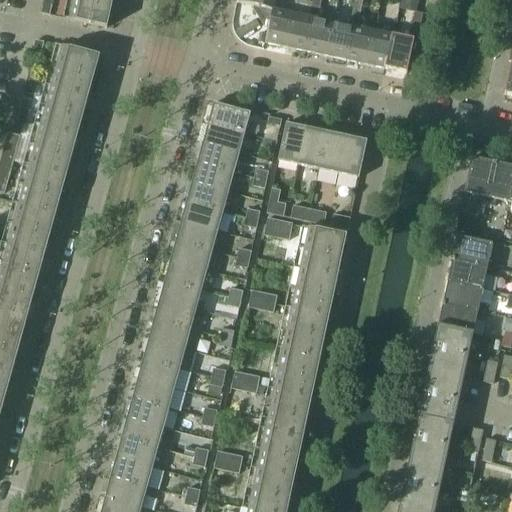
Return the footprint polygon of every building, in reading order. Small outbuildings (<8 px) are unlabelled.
[(52,0),(43,0),(40,15),(49,17),(52,0)] [(112,0),(73,0),(69,21),(106,29),(112,0)] [(272,12),(274,0),(239,0),(238,5),(257,9),(255,15),(258,20),(272,12)] [(359,16),(362,3),(354,1),(351,15),(359,16)] [(305,54),(312,20),(316,21),(319,8),(311,6),(308,20),(292,16),(285,50),(305,54)] [(285,50),(292,16),(272,12),(258,20),(262,25),(268,27),(264,45),(285,50)] [(419,29),(422,16),(414,14),(411,27),(419,29)] [(345,62),(352,29),(356,30),(359,16),(351,15),(348,28),(332,25),(325,58),(345,62)] [(325,58),(332,25),(316,21),(312,20),(305,54),(325,58)] [(406,75),(413,42),(416,43),(419,29),(411,27),(408,41),(392,38),(385,71),(406,75)] [(372,33),(356,30),(352,29),(345,62),(365,67),(372,33)] [(385,71),(392,38),(372,33),(365,67),(385,71)] [(34,42),(32,54),(40,56),(43,44),(34,42)] [(62,48),(51,88),(88,98),(99,58),(62,48)] [(28,70),(25,83),(34,85),(37,72),(28,70)] [(34,85),(25,83),(23,95),(31,97),(34,85)] [(51,88),(40,127),(77,138),(88,98),(51,88)] [(213,105),(207,125),(244,135),(250,115),(213,105)] [(20,110),(17,122),(26,124),(28,112),(20,110)] [(266,128),(279,130),(281,122),(268,119),(266,128)] [(207,125),(202,145),(238,155),(244,135),(207,125)] [(285,125),(277,162),(297,167),(305,130),(285,125)] [(40,127),(29,167),(66,177),(77,138),(40,127)] [(325,134),(305,130),(297,167),(317,171),(325,134)] [(7,134),(0,159),(13,162),(19,138),(7,134)] [(345,138),(325,134),(317,171),(337,176),(345,138)] [(366,143),(345,138),(337,176),(358,180),(366,143)] [(262,149),(274,151),(276,143),(264,140),(262,149)] [(202,145),(196,165),(233,175),(238,155),(202,145)] [(0,194),(3,195),(13,162),(0,159),(0,194)] [(471,159),(463,195),(478,198),(476,205),(485,206),(494,164),(471,159)] [(511,188),(511,167),(494,164),(485,206),(494,208),(495,201),(509,204),(511,188)] [(196,165),(191,184),(228,194),(233,175),(196,165)] [(29,167),(18,206),(55,216),(66,177),(29,167)] [(255,171),(253,179),(266,182),(267,174),(255,171)] [(266,182),(253,179),(251,188),(264,191),(266,182)] [(228,194),(191,184),(185,204),(222,214),(228,194)] [(274,217),(277,204),(279,192),(271,190),(265,215),(274,217)] [(185,204),(180,224),(217,234),(222,214),(185,204)] [(285,206),(277,204),(274,217),(282,219),(285,206)] [(18,206),(7,246),(44,256),(55,216),(18,206)] [(309,211),(292,208),(289,220),(306,224),(309,211)] [(246,211),(245,219),(257,222),(259,214),(246,211)] [(325,215),(309,211),(306,224),(323,227),(325,215)] [(349,220),(332,216),(330,229),(347,232),(349,220)] [(257,222),(245,219),(243,228),(255,230),(257,222)] [(266,220),(263,237),(288,242),(291,226),(266,220)] [(180,224),(175,243),(211,253),(217,234),(180,224)] [(346,237),(308,229),(299,270),(337,278),(346,237)] [(511,238),(511,235),(503,233),(501,242),(511,245),(511,238)] [(456,238),(451,261),(493,270),(495,261),(488,260),(492,245),(456,238)] [(175,243),(169,263),(206,273),(211,253),(175,243)] [(7,246),(0,271),(0,286),(33,296),(44,256),(7,246)] [(250,253),(238,251),(236,259),(249,261),(250,253)] [(249,261),(236,259),(234,268),(247,270),(249,261)] [(451,261),(446,283),(482,291),(485,277),(492,279),(493,270),(451,261)] [(206,273),(169,263),(164,283),(200,293),(206,273)] [(299,270),(291,310),(328,318),(337,278),(299,270)] [(164,283),(158,302),(195,312),(200,293),(164,283)] [(446,283),(442,306),(484,315),(486,306),(479,305),(482,291),(446,283)] [(0,286),(0,329),(22,335),(33,296),(0,286)] [(229,290),(228,299),(240,301),(242,293),(229,290)] [(276,298),(251,293),(249,301),(274,306),(276,298)] [(240,301),(228,299),(226,307),(238,310),(240,301)] [(274,306),(249,301),(247,309),(272,315),(274,306)] [(195,312),(158,302),(153,322),(190,332),(195,312)] [(442,306),(437,328),(472,336),(475,322),(482,323),(484,315),(442,306)] [(291,310),(282,350),(319,358),(328,318),(291,310)] [(497,318),(489,316),(486,325),(495,327),(497,318)] [(511,321),(502,319),(500,329),(508,330),(511,321)] [(190,332),(153,322),(147,342),(184,352),(190,332)] [(437,328),(427,374),(462,381),(472,336),(437,328)] [(0,329),(0,371),(11,375),(22,335),(0,329)] [(233,333),(221,330),(219,338),(231,341),(233,333)] [(231,341),(219,338),(217,347),(230,350),(231,341)] [(184,352),(147,342),(142,361),(179,371),(184,352)] [(282,350),(273,391),(311,399),(319,358),(282,350)] [(511,364),(511,359),(503,357),(499,379),(508,381),(511,364)] [(179,371),(142,361),(137,381),(173,391),(179,371)] [(487,363),(482,384),(492,386),(497,365),(487,363)] [(212,370),(210,378),(223,381),(225,373),(212,370)] [(0,371),(0,413),(0,414),(11,375),(0,371)] [(259,379),(234,374),(232,382),(257,387),(259,379)] [(223,381),(210,378),(209,387),(221,390),(223,381)] [(426,379),(419,411),(454,419),(461,386),(426,379)] [(173,391),(137,381),(131,401),(168,411),(173,391)] [(257,387),(232,382),(230,390),(255,396),(257,387)] [(273,391),(265,431),(302,439),(311,399),(273,391)] [(168,411),(131,401),(126,420),(163,430),(168,411)] [(216,413),(204,410),(202,418),(214,421),(216,413)] [(200,427),(202,418),(186,415),(184,424),(200,427)] [(418,416),(408,462),(443,470),(453,424),(418,416)] [(214,421),(202,418),(200,427),(213,430),(214,421)] [(163,430),(126,420),(120,440),(157,450),(163,430)] [(482,432),(472,430),(467,451),(478,453),(482,432)] [(265,431),(256,471),(294,479),(302,439),(265,431)] [(157,450),(120,440),(115,460),(152,470),(157,450)] [(490,464),(495,443),(485,441),(481,462),(490,464)] [(195,450),(193,458),(206,461),(208,453),(195,450)] [(241,459),(216,453),(215,462),(240,467),(241,459)] [(206,461),(193,458),(191,467),(204,469),(206,461)] [(152,470),(115,460),(110,479),(146,489),(152,470)] [(240,467),(215,462),(213,470),(238,476),(240,467)] [(408,462),(398,507),(422,511),(434,511),(443,470),(408,462)] [(256,471),(248,511),(253,511),(286,511),(294,479),(256,471)] [(146,489),(110,479),(104,499),(141,509),(146,489)] [(187,490),(185,498),(197,500),(199,492),(187,490)] [(197,500),(185,498),(183,507),(195,509),(197,500)] [(139,511),(141,509),(104,499),(100,511),(139,511)]
